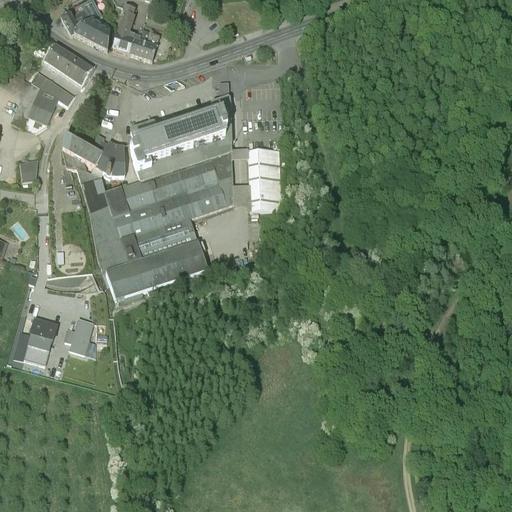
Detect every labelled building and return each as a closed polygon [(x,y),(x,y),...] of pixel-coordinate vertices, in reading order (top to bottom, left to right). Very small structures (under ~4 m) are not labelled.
[(75,11),(79,17),(86,13),(91,24),(101,19),(92,2),(75,11)] [(118,34),(129,37),(134,21),(132,20),(134,14),(124,11),(122,17),(123,17),(118,34)] [(71,41),(73,39),(78,33),(91,24),(86,13),(79,17),(71,21),(70,18),(61,22),(71,41)] [(73,39),(106,56),(109,37),(91,24),(78,33),(73,39)] [(141,41),(129,37),(118,34),(112,53),(130,59),(134,46),(139,47),(139,44),(141,41)] [(134,46),(130,59),(151,65),(156,50),(139,44),(139,47),(134,46)] [(92,74),(55,51),(45,67),(82,90),(92,74)] [(0,81),(0,88),(7,95),(23,102),(12,128),(36,138),(47,131),(58,106),(67,112),(73,102),(12,62),(0,81)] [(219,88),(220,104),(229,101),(228,87),(219,88)] [(232,155),(231,100),(229,101),(220,104),(131,136),(135,149),(130,151),(131,158),(134,165),(133,166),(141,187),(104,201),(101,188),(82,193),(92,221),(99,268),(113,309),(209,274),(193,224),(233,209),(233,190),(232,163),(232,155)] [(69,145),(64,143),(62,158),(67,174),(73,175),(77,176),(82,193),(101,188),(100,184),(102,179),(111,184),(124,183),(123,153),(115,153),(109,149),(108,151),(102,147),(103,145),(98,143),(90,156),(69,145)] [(277,214),(275,154),(248,155),(249,163),(250,190),(251,215),(277,214)] [(35,185),(37,164),(20,167),(22,186),(35,185)] [(233,190),(233,209),(241,212),(251,215),(250,190),(240,190),(233,190)] [(33,291),(27,290),(25,298),(31,300),(33,291)] [(56,329),(28,321),(24,337),(22,337),(15,363),(45,371),(56,329)] [(93,327),(77,323),(74,336),(71,348),(69,355),(84,359),(88,346),(93,327)] [(71,348),(74,336),(67,334),(64,346),(71,348)] [(96,348),(88,346),(84,359),(96,363),(96,348)]
